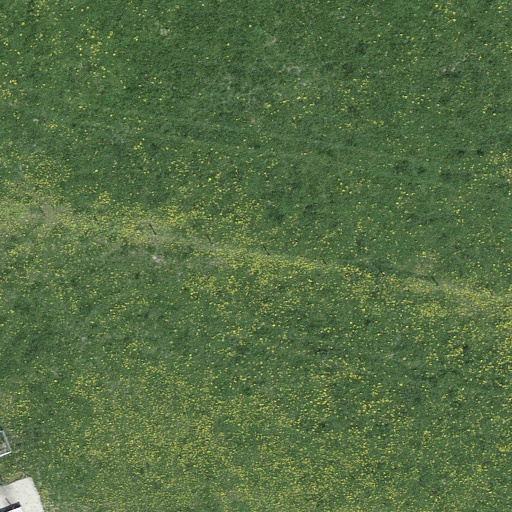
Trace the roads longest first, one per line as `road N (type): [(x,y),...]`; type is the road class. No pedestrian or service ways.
road 1 (motorway): [(0,494),(511,370)]
road 2 (motorway): [(511,262),(0,382)]
